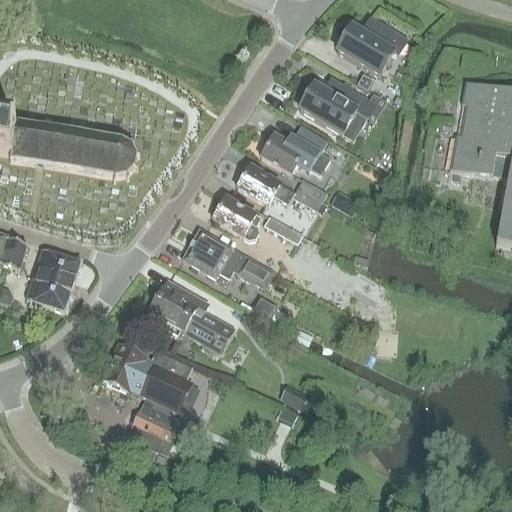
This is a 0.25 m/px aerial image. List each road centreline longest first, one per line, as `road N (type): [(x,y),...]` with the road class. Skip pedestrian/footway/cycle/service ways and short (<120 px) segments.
road 1 (tertiary): [(303,22),(127,274)]
road 2 (residential): [(203,511),(88,481),(49,462),(24,432),(1,381)]
road 3 (tertiary): [(127,274),(79,337),(1,381)]
road 4 (residential): [(127,274),(0,227)]
